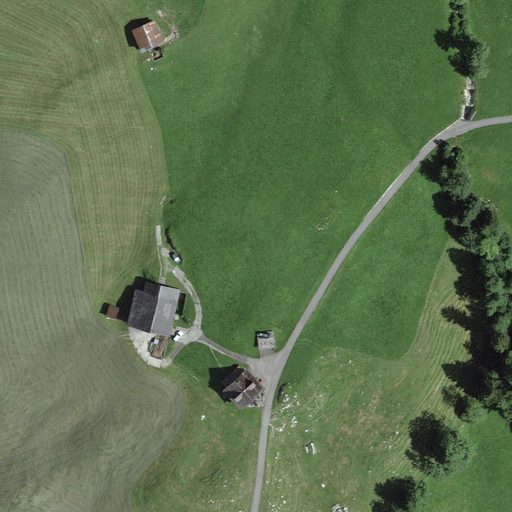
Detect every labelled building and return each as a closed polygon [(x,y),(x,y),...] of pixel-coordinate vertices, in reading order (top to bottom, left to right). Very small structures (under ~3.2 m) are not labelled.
[(158,23),(136,32),(145,53),(167,44),(158,23)] [(179,295),(140,286),(131,326),(170,335),(179,295)] [(110,307),(108,316),(116,318),(118,308),(110,307)] [(259,347),(275,347),(274,333),(259,334),(259,347)] [(267,393),(242,367),(223,386),(248,411),(267,393)]
